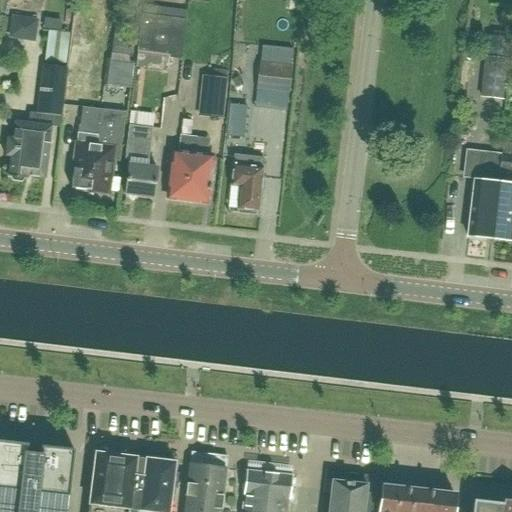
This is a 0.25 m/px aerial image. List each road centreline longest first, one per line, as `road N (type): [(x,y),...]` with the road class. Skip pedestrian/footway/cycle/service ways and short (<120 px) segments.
road 1 (unclassified): [(511,444),(0,387)]
road 2 (tertiary): [(340,282),(0,240)]
road 3 (residential): [(340,282),(374,0)]
road 4 (tertiary): [(511,302),(340,282)]
